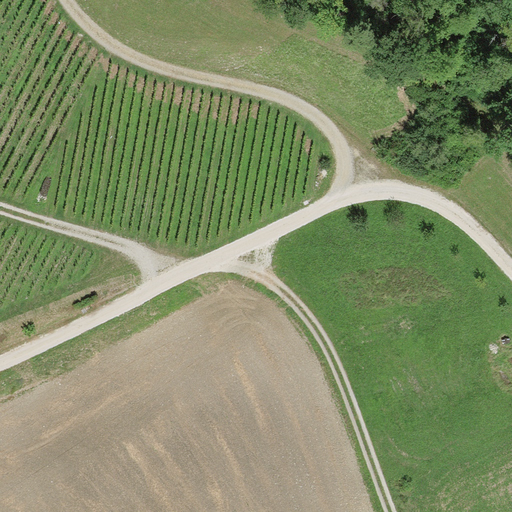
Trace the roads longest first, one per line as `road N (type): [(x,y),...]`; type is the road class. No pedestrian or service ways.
road 1 (track): [(511,266),(451,209),(378,190),(336,199),(0,364)]
road 2 (track): [(336,199),(340,152),(320,120),(288,98),(123,51),(69,0)]
road 3 (track): [(224,256),(284,291),(319,333),(358,403),(397,511)]
road 4 (track): [(0,205),(122,242),(171,280)]
